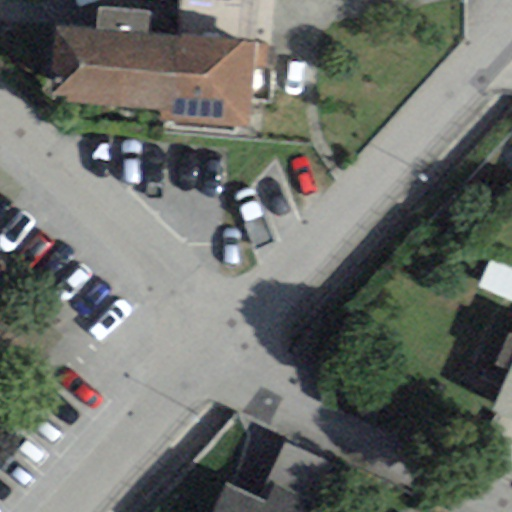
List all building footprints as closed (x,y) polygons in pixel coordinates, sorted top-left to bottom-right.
[(256,0),(179,0),(176,36),(251,45),(256,0)] [(159,110),(167,35),(147,33),(150,12),(100,6),(97,30),(55,26),(47,98),(159,110)] [(251,45),(176,36),(167,35),(159,110),(159,119),(248,128),(253,69),(265,70),(267,46),(251,45)] [(505,372),(511,356),(511,335),(509,335),(494,368),(505,372)] [(511,356),(505,372),(487,412),(511,423),(511,356)] [(270,480),(315,501),(332,465),(287,444),(270,480)] [(262,500),(226,484),(212,511),(310,511),(315,501),(270,480),(262,500)]
